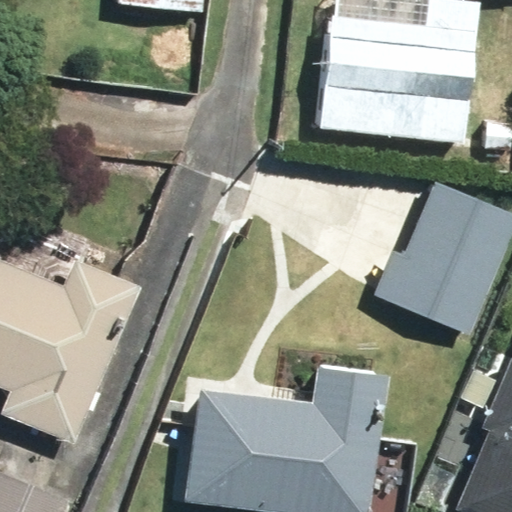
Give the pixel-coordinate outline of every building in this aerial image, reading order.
[(194,0),(109,0),(109,7),(194,12),(194,0)] [(448,145),(461,4),(415,0),(318,0),(307,122),(338,125),(338,135),(448,145)] [(509,220),(419,185),(389,261),(380,258),(364,301),(463,339),(509,220)] [(48,289),(0,270),(0,426),(65,451),(101,356),(89,352),(97,329),(107,333),(124,290),(58,264),(48,289)] [(511,511),(511,330),(489,382),(466,371),(452,401),(474,410),(469,422),(483,428),(450,511),(511,511)] [(353,511),(362,369),(302,366),(301,385),(182,379),(175,509),(208,511),(219,511),(353,511)] [(59,511),(67,496),(0,464),(0,511),(59,511)]
